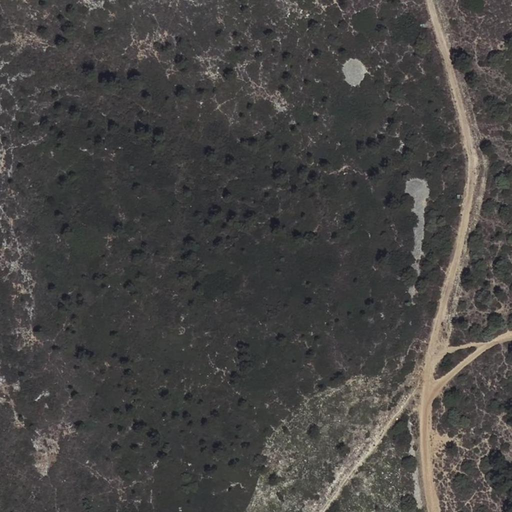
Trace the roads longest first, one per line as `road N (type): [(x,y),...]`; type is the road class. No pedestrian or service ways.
road 1 (track): [(426,414),(473,172),(431,0)]
road 2 (track): [(435,511),(425,478),(426,414),(438,389),(487,344),(511,334)]
